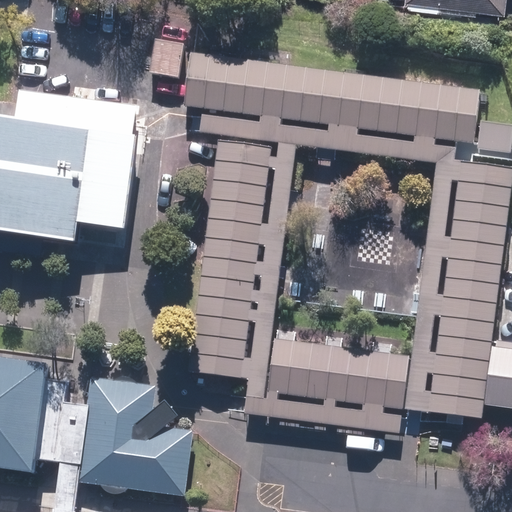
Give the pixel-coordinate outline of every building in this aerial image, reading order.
[(407,0),(408,2),(509,15),(510,0),(407,0)] [(184,43),(155,39),(149,73),(179,77),(184,43)] [(185,104),(202,106),(199,124),(198,132),(278,141),(278,145),(219,138),(190,373),(248,380),(244,411),(400,430),(403,406),(481,418),(484,404),(511,408),(511,347),(491,345),(497,301),(501,268),(511,178),(511,166),(455,159),(458,140),(474,142),(480,88),(191,52),(185,104)] [(0,230),(42,236),(73,240),(76,221),(124,227),(140,106),(60,96),(18,91),(15,117),(0,114),(0,230)] [(511,152),(511,145),(511,124),(480,120),(476,148),(511,152)] [(0,248),(39,254),(42,236),(0,230),(0,248)] [(157,384),(90,376),(86,404),(65,402),(68,381),(48,378),(50,362),(0,355),(0,467),(33,472),(35,458),(59,461),(70,462),(81,464),(79,482),(167,493),(185,495),(193,433),(193,430),(164,427),(178,414),(165,399),(153,410),(157,384)] [(59,461),(52,511),(74,511),(79,482),(81,464),(70,462),(59,461)]
